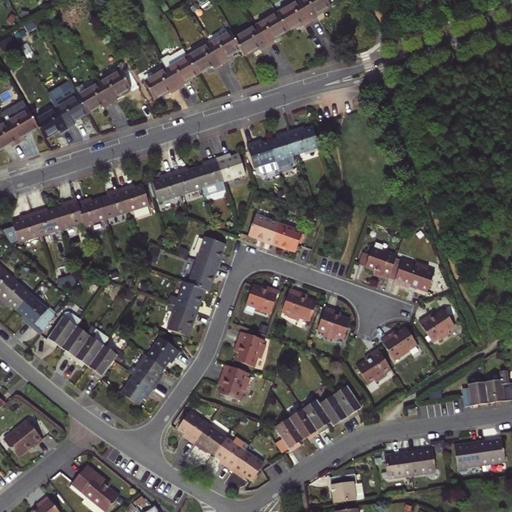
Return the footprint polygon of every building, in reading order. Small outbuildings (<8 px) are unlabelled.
[(327,0),(300,0),(299,1),(311,21),(317,17),(316,14),(331,6),(327,0)] [(299,1),(278,13),(288,31),(303,22),(304,25),(311,21),(299,1)] [(195,2),(191,9),(196,12),(200,5),(195,2)] [(278,13),(256,26),(268,46),(274,42),(273,39),(288,31),(278,13)] [(16,17),(11,14),(6,21),(11,24),(16,17)] [(49,14),(42,18),(44,22),(51,18),(49,14)] [(268,46),(256,26),(234,38),(241,49),(244,55),(259,47),(261,50),(268,46)] [(32,30),(25,31),(26,38),(34,37),(32,30)] [(231,32),(209,45),(221,65),(227,61),(226,58),(241,49),(234,38),(231,32)] [(10,37),(0,43),(7,53),(16,48),(10,37)] [(209,45),(188,57),(197,74),(213,65),(214,68),(221,65),(209,45)] [(166,70),(178,90),(184,86),(182,83),(197,74),(188,57),(183,49),(179,51),(180,53),(172,58),(167,57),(161,61),(166,70)] [(178,90),(166,70),(145,82),(155,99),(170,90),(171,93),(178,90)] [(99,84),(111,104),(117,100),(116,97),(130,88),(121,71),(99,84)] [(78,96),(88,113),(103,105),(105,108),(111,104),(99,84),(78,96)] [(78,96),(56,109),(68,129),(74,125),(73,122),(88,113),(78,96)] [(56,109),(35,121),(38,128),(44,138),(59,130),(61,133),(68,129),(56,109)] [(35,121),(28,111),(7,123),(19,143),(25,140),(23,137),(38,128),(35,121)] [(19,143),(7,123),(0,127),(0,150),(10,144),(12,147),(19,143)] [(289,131),(297,155),(319,148),(313,127),(305,129),(304,127),(289,131)] [(277,138),(269,140),(276,162),(278,168),(278,169),(295,163),(295,161),(298,160),(297,155),(289,131),(276,136),(277,138)] [(276,162),(269,140),(261,143),(261,140),(247,145),(254,169),(262,166),(264,172),(278,168),(276,162)] [(223,182),(245,175),(239,154),(231,157),(230,155),(216,159),(223,182)] [(202,189),(223,182),(216,159),(202,164),(203,166),(195,168),(202,189)] [(202,189),(195,168),(187,171),(187,169),(173,173),(181,195),(202,189)] [(181,195),(173,173),(159,177),(160,179),(152,182),(159,202),(181,195)] [(120,189),(127,212),(150,205),(143,185),(134,187),(134,185),(120,189)] [(127,212),(120,189),(107,194),(107,196),(99,199),(106,219),(127,212)] [(63,206),(55,209),(62,229),(83,223),(77,203),(76,199),(62,204),(63,206)] [(106,219),(99,199),(92,201),(91,199),(77,203),(83,223),(84,226),(106,219)] [(40,236),(62,229),(55,209),(48,211),(47,209),(33,213),(40,236)] [(40,236),(33,213),(19,217),(20,220),(12,222),(19,243),(40,236)] [(255,215),(248,236),(265,242),(271,245),(279,223),(255,215)] [(271,245),(279,247),(295,253),(299,243),(302,234),(303,232),(279,223),(271,245)] [(204,237),(195,261),(217,269),(219,261),(224,245),(204,237)] [(364,246),(358,263),(365,266),(371,249),(364,246)] [(160,251),(152,248),(148,260),(155,263),(160,251)] [(395,260),(396,257),(392,256),(393,253),(382,249),(381,252),(372,248),(371,249),(365,266),(365,267),(374,270),(382,273),(381,276),(388,279),(395,260)] [(395,260),(388,279),(394,281),(401,262),(395,260)] [(217,269),(195,261),(187,285),(204,291),(207,292),(217,269)] [(415,265),(402,261),(401,262),(394,281),(394,283),(408,289),(410,285),(427,292),(434,273),(427,270),(428,266),(416,262),(415,265)] [(0,267),(0,295),(14,280),(0,267)] [(31,295),(14,280),(0,295),(0,299),(9,308),(10,306),(17,311),(31,295)] [(183,283),(175,306),(197,314),(200,306),(204,291),(187,285),(183,283)] [(270,314),(278,292),(270,289),(269,292),(261,289),(253,286),(246,306),(255,309),(254,311),(266,316),(267,313),(270,314)] [(134,296),(128,291),(125,295),(132,300),(134,296)] [(315,305),(305,302),(298,299),(300,296),(289,292),(281,314),(287,316),(286,319),(297,323),(299,320),(308,324),(315,305)] [(55,316),(31,295),(17,311),(22,316),(21,318),(41,336),(55,316)] [(175,306),(172,313),(166,330),(187,337),(197,314),(175,306)] [(350,320),(339,316),(332,313),(333,310),(325,308),(317,330),(324,332),(322,336),(335,340),(336,336),(343,339),(350,320)] [(426,320),(425,317),(418,322),(431,341),(437,338),(439,340),(450,334),(448,330),(455,326),(443,309),(433,315),(426,320)] [(61,349),(76,327),(80,321),(71,314),(64,314),(45,341),(51,345),(53,343),(56,345),(61,349)] [(66,356),(73,361),(92,333),(88,331),(86,334),(76,327),(61,349),(65,351),(68,353),(66,356)] [(405,328),(397,334),(399,336),(393,341),(390,338),(382,343),(393,360),(396,358),(397,359),(409,351),(408,350),(416,345),(405,328)] [(84,364),(89,368),(104,347),(108,340),(94,331),(92,333),(73,361),(79,365),(81,362),(84,364)] [(263,341),(240,332),(236,344),(239,346),(237,353),(234,360),(253,367),(257,357),(261,359),(266,345),(262,343),(263,341)] [(160,338),(147,357),(164,369),(169,362),(171,364),(179,352),(160,338)] [(104,347),(89,368),(93,371),(96,373),(94,375),(101,380),(120,353),(115,350),(113,353),(104,347)] [(372,357),(366,361),(356,367),(367,384),(374,380),(376,382),(386,375),(385,373),(390,369),(377,349),(370,353),(372,357)] [(129,372),(134,375),(154,389),(162,377),(160,375),(164,369),(147,357),(144,355),(135,368),(133,366),(129,372)] [(225,379),(222,387),(219,394),(239,401),(243,390),(247,391),(252,378),(247,376),(248,374),(225,365),(221,378),(225,379)] [(499,381),(486,383),(489,404),(495,403),(511,401),(508,384),(506,372),(498,374),(499,381)] [(154,389),(134,375),(121,394),(138,406),(143,400),(145,401),(154,389)] [(461,391),(464,408),(482,405),(487,404),(484,383),(467,386),(468,390),(461,391)] [(330,391),(348,420),(355,415),(353,413),(356,411),(361,408),(347,386),(336,393),(333,389),(330,391)] [(329,398),(319,404),(330,422),(333,426),(338,423),(341,421),(342,424),(348,420),(330,391),(326,394),(329,398)] [(300,406),(318,434),(325,430),(323,427),(326,425),(330,422),(319,404),(316,400),(306,407),(303,404),(300,406)] [(298,412),(288,418),(303,440),(307,437),(310,435),(312,438),(318,434),(300,406),(296,408),(298,412)] [(194,445),(208,425),(189,412),(178,429),(185,434),(183,437),(194,445)] [(28,421),(4,441),(17,458),(50,434),(36,417),(29,423),(28,421)] [(303,440),(288,418),(278,425),(275,422),(271,425),(290,452),(296,448),(295,445),(298,443),(303,440)] [(208,425),(194,445),(206,453),(208,450),(215,455),(227,438),(208,425)] [(227,438),(215,455),(221,460),(220,463),(231,471),(245,451),(234,444),(227,438)] [(237,440),(234,444),(245,451),(248,447),(237,440)] [(502,440),(484,443),(488,464),(505,461),(502,440)] [(477,444),(480,465),(488,464),(484,443),(477,444)] [(457,468),(480,465),(477,444),(454,447),(457,468)] [(431,449),(417,451),(421,473),(434,471),(431,449)] [(264,465),(245,451),(231,471),(243,479),(245,477),(252,481),(264,465)] [(417,451),(407,453),(410,475),(421,473),(417,451)] [(398,477),(410,475),(407,453),(395,455),(398,477)] [(386,478),(398,477),(395,455),(383,456),(386,478)] [(106,511),(119,496),(107,487),(103,484),(105,480),(87,466),(70,488),(99,511),(106,511)] [(329,478),(333,503),(363,499),(361,483),(356,484),(355,474),(329,478)] [(134,502),(137,506),(146,499),(142,496),(134,502)] [(38,508),(33,511),(58,511),(47,498),(36,506),(38,508)]
